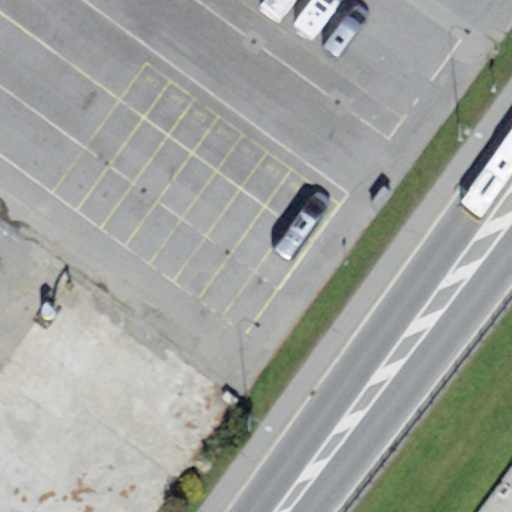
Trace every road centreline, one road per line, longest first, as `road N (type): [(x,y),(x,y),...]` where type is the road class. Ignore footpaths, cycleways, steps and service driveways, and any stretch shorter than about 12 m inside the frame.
road 1 (primary): [(511,145),(246,511)]
road 2 (primary): [(309,511),(511,248)]
